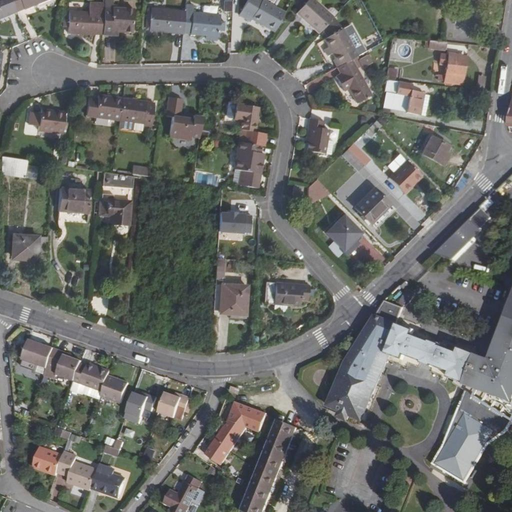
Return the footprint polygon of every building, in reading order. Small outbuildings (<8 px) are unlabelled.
[(12,0),(0,0),(0,20),(18,13),(12,0)] [(12,0),(18,13),(19,14),(53,0),(12,0)] [(275,35),(286,15),(263,2),(262,3),(257,0),(250,0),(240,18),(250,24),(252,22),(275,35)] [(320,36),(334,21),(310,0),(297,15),(320,36)] [(115,3),(106,2),(106,7),(104,39),(119,40),(119,35),(133,36),(134,12),(118,11),(115,11),(115,8),(115,3)] [(104,39),(106,7),(91,6),(90,16),(70,14),(68,36),(104,39)] [(184,37),(186,16),(152,13),(150,34),(184,37)] [(221,19),(186,16),(184,37),(219,41),(221,19)] [(358,46),(348,29),(343,32),(353,49),(358,46)] [(333,64),(336,71),(352,63),(358,59),(353,49),(343,32),(325,42),(336,62),(333,64)] [(443,42),(428,41),(427,49),(444,51),(445,42),(443,42)] [(368,62),(364,56),(358,59),(352,63),(336,71),(339,76),(334,79),(342,93),(347,90),(355,105),(370,96),(357,72),(355,69),(368,62)] [(436,68),(447,68),(446,78),(438,78),(438,83),(463,85),(465,58),(447,57),(437,57),(436,68)] [(355,69),(357,72),(370,65),(368,62),(355,69)] [(388,79),(397,80),(397,68),(388,68),(388,79)] [(397,84),(386,82),(385,86),(397,88),(396,96),(383,94),(383,96),(407,100),(404,114),(417,117),(421,94),(408,92),(409,86),(397,84)] [(385,86),(383,94),(396,96),(397,88),(385,86)] [(118,123),(122,102),(97,98),(96,103),(88,102),(86,119),(118,123)] [(189,139),(198,140),(200,123),(178,120),(181,101),(168,99),(165,118),(170,119),(167,139),(188,142),(189,139)] [(131,103),(122,102),(118,123),(143,126),(142,130),(150,131),(154,106),(137,104),(131,103)] [(259,151),(262,151),(264,138),(253,136),(257,111),(234,108),(231,124),(239,125),(237,134),(244,135),(242,148),(259,151)] [(36,128),(36,131),(65,136),(68,115),(39,111),(38,115),(29,114),(27,126),(36,128)] [(368,140),(378,129),(373,124),(362,134),(368,140)] [(309,135),(306,151),(304,158),(321,162),(324,149),(326,139),(319,137),(321,130),(307,128),(305,134),(309,135)] [(350,146),(355,151),(368,140),(362,134),(350,146)] [(429,140),(420,157),(440,169),(446,158),(443,157),(447,149),(429,140)] [(344,152),(360,168),(366,163),(355,151),(350,146),(344,152)] [(242,148),(237,147),(233,175),(240,176),(238,190),(255,192),(259,164),(253,163),(254,158),(257,159),(259,151),(242,148)] [(324,149),(321,162),(328,163),(330,150),(324,149)] [(354,174),(360,168),(344,152),(338,158),(354,174)] [(1,159),(1,177),(27,181),(29,169),(30,164),(1,159)] [(411,188),(419,179),(406,166),(388,184),(404,200),(413,190),(411,188)] [(29,169),(27,181),(38,183),(40,170),(29,169)] [(51,185),(51,170),(44,169),(43,184),(51,185)] [(149,173),(132,169),(130,177),(148,181),(149,173)] [(218,186),(219,175),(196,173),(195,183),(218,186)] [(111,177),(100,175),(98,187),(106,188),(107,183),(114,183),(114,188),(118,189),(132,190),(133,180),(111,177)] [(421,182),(419,179),(411,188),(413,190),(421,182)] [(304,201),(304,204),(325,195),(312,182),(304,190),(304,201)] [(294,186),(292,195),(301,197),(303,188),(294,186)] [(370,191),(351,210),(371,230),(391,211),(370,191)] [(90,194),(60,192),(57,224),(58,224),(57,233),(86,235),(86,226),(87,226),(90,194)] [(304,204),(304,207),(328,198),(325,195),(304,204)] [(113,204),(113,198),(102,197),(101,203),(100,219),(110,219),(109,227),(129,228),(131,205),(117,204),(113,204)] [(471,220),(483,232),(494,222),(495,218),(490,213),(498,205),(492,199),(471,220)] [(219,234),(252,235),(253,214),(220,212),(219,234)] [(340,252),(351,240),(357,235),(340,219),(323,236),(340,252)] [(471,220),(438,253),(455,261),(483,232),(471,220)] [(22,262),(47,263),(48,239),(38,239),(13,237),(12,258),(22,258),(22,262)] [(356,246),(351,240),(340,252),(339,253),(344,258),(356,246)] [(215,264),(213,286),(220,287),(222,264),(215,264)] [(263,307),(273,308),(286,308),(299,309),(299,303),(307,303),(308,288),(274,286),(264,285),(263,307)] [(213,286),(211,315),(228,316),(228,313),(243,314),(245,289),(220,287),(213,286)] [(350,355),(331,401),(328,408),(341,413),(340,417),(350,422),(352,417),(364,421),(383,373),(390,355),(407,361),(408,356),(424,362),(423,364),(435,368),(436,366),(452,373),(451,378),(458,380),(457,384),(476,397),(487,404),(482,411),(498,422),(503,414),(511,420),(511,301),(511,302),(489,361),(479,358),(479,354),(462,348),(460,352),(444,346),(444,344),(433,340),(432,342),(416,336),(418,330),(402,325),(406,313),(386,303),(385,304),(350,355)] [(47,369),(54,349),(29,339),(22,359),(24,360),(21,365),(37,371),(38,366),(47,369)] [(80,363),(81,360),(72,357),(64,354),(64,352),(54,349),(47,369),(45,373),(56,377),(57,375),(74,380),(80,363)] [(108,376),(110,371),(93,365),(92,367),(86,366),(80,363),(74,380),(102,391),(108,376)] [(127,384),(108,376),(102,391),(100,397),(120,405),(127,384)] [(71,388),(100,398),(100,397),(102,391),(74,380),(71,388)] [(141,395),(134,392),(128,408),(126,413),(125,418),(139,423),(141,418),(144,409),(152,412),(157,398),(150,395),(149,397),(141,395)] [(175,397),(165,394),(158,414),(174,420),(174,418),(182,421),(184,414),(189,400),(182,397),(182,400),(175,397)] [(487,404),(476,397),(470,406),(481,413),(487,404)] [(21,400),(18,407),(25,410),(28,403),(21,400)] [(267,415),(236,403),(230,418),(207,455),(218,463),(217,465),(219,467),(246,427),(260,432),(267,415)] [(244,511),(263,511),(296,428),(283,423),(278,421),(276,421),(241,511),(244,511)] [(55,435),(69,440),(72,433),(57,428),(55,435)] [(81,444),(82,437),(72,435),(71,442),(81,444)] [(121,451),(124,443),(117,440),(114,448),(117,450),(121,451)] [(117,450),(114,448),(107,446),(104,453),(114,457),(117,450)] [(33,467),(56,476),(58,472),(60,467),(64,455),(41,447),(33,467)] [(145,450),(142,458),(149,461),(152,453),(145,450)] [(67,482),(90,491),(91,489),(91,487),(97,470),(71,461),(72,456),(65,453),(64,455),(60,467),(68,469),(65,475),(69,476),(67,482)] [(105,492),(104,494),(118,499),(125,479),(114,475),(106,472),(107,468),(99,465),(97,470),(91,487),(105,492)] [(58,472),(65,475),(68,469),(60,467),(58,472)] [(171,508),(170,511),(172,511),(187,511),(202,484),(188,477),(179,494),(171,490),(163,504),(171,508)]
